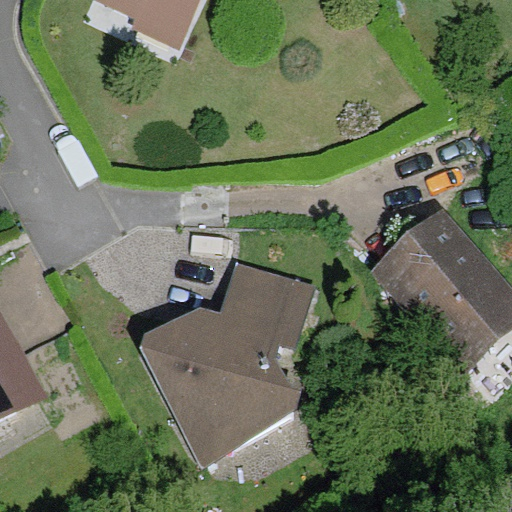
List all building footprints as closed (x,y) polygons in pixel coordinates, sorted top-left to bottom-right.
[(106,0),(140,17),(182,36),(199,0),(106,0)] [(176,49),(182,36),(140,17),(135,28),(176,49)] [(468,372),(496,347),(488,339),(511,317),(511,306),(444,227),(385,278),(468,372)] [(145,357),(179,417),(194,409),(213,442),(239,446),(293,418),(267,369),(274,350),(281,352),(290,326),(297,328),(308,296),(242,277),(222,335),(211,334),(193,343),(187,335),(145,357)] [(511,317),(488,339),(496,347),(511,333),(511,317)] [(0,326),(0,424),(24,411),(1,372),(19,359),(0,326)] [(43,400),(19,359),(1,372),(24,411),(43,400)] [(194,409),(179,417),(207,464),(239,446),(213,442),(194,409)]
